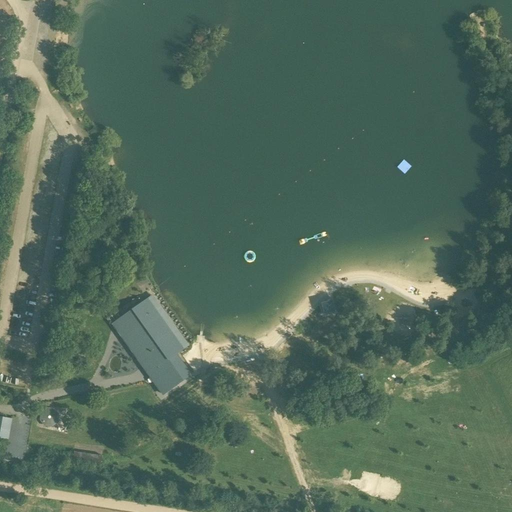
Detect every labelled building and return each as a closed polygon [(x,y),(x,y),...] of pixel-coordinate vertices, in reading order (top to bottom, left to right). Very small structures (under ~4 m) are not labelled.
[(148,300),(113,325),(148,374),(167,361),(180,352),(167,333),(170,330),(148,300)] [(167,361),(148,374),(162,395),(182,381),(167,361)] [(57,416),(53,411),(47,410),(42,414),(41,420),(45,425),(51,426),(56,422),(57,416)] [(11,421),(0,419),(0,439),(8,441),(11,421)] [(102,457),(74,452),(72,460),(101,464),(102,457)]
